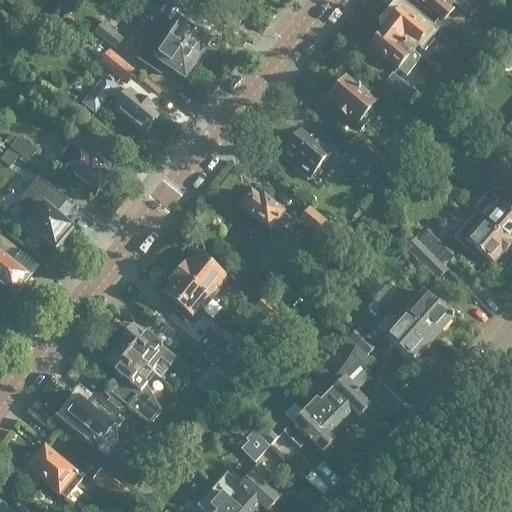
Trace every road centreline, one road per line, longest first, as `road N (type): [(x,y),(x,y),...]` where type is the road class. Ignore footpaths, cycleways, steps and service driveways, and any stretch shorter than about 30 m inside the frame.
road 1 (tertiary): [(0,399),(321,0)]
road 2 (residential): [(339,511),(511,323)]
